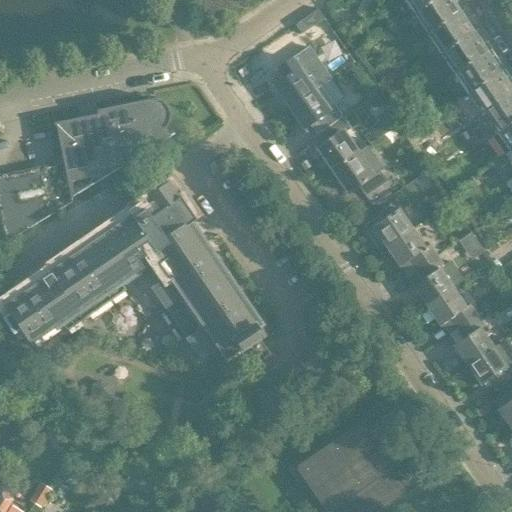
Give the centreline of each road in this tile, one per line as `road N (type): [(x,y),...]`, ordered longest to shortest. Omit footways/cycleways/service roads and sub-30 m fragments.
road 1 (residential): [(511,511),(201,54)]
road 2 (residential): [(0,99),(201,54)]
